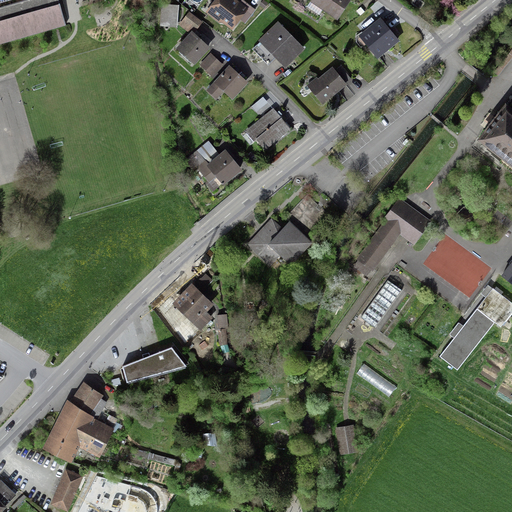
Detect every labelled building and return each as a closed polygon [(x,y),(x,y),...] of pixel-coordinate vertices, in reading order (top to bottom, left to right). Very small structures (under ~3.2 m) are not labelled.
[(57,0),(25,0),(0,7),(0,43),(13,40),(14,40),(38,33),(39,33),(64,26),(65,26),(57,0)] [(241,1),(238,5),(230,0),(217,0),(209,11),(231,27),(247,6),(241,1)] [(305,10),(311,0),(293,0),(293,1),(305,10)] [(322,9),(337,19),(349,0),(314,0),(324,6),(322,9)] [(177,6),(167,5),(167,20),(176,20),(177,6)] [(194,31),(200,23),(189,13),(183,21),(194,31)] [(376,57),(396,41),(380,21),(360,37),(360,38),(364,35),(369,41),(365,44),(376,57)] [(301,50),(277,26),(252,50),(263,61),(274,51),(277,55),(276,56),(285,66),(301,50)] [(192,34),(178,49),(193,63),(207,49),(192,34)] [(511,49),(493,73),(497,76),(511,57),(511,49)] [(218,63),(215,60),(213,58),(210,55),(200,66),(205,71),(211,76),(221,65),(218,63)] [(332,70),(309,89),(321,103),(350,79),(340,67),(334,72),(332,70)] [(230,97),(244,83),(229,69),(216,83),(215,81),(206,90),(215,98),(223,90),(230,97)] [(511,112),(510,111),(505,107),(496,119),(493,119),(491,122),(488,124),(489,127),(480,140),(511,165),(511,112)] [(264,150),(289,129),(273,110),(264,117),(266,118),(249,132),(255,140),(256,140),(264,150)] [(216,176),(222,183),(239,170),(225,152),(219,157),(206,159),(204,161),(197,152),(189,158),(191,162),(189,163),(194,169),(196,167),(208,182),(216,176)] [(386,223),(354,266),(366,275),(398,232),(412,243),(427,222),(399,201),(390,213),(384,222),(386,223)] [(260,235),(258,234),(247,245),(269,265),(279,254),(290,264),(310,243),(289,223),(278,234),(268,223),(263,229),(265,231),(260,235)] [(508,263),(510,266),(502,276),(511,283),(511,260),(508,263)] [(209,288),(200,279),(195,285),(204,294),(209,288)] [(374,328),(401,291),(387,281),(360,318),(374,328)] [(191,288),(175,304),(200,328),(210,318),(202,311),(209,305),(191,288)] [(500,326),(511,311),(511,303),(492,288),(477,308),(500,326)] [(225,316),(217,316),(219,342),(228,341),(225,316)] [(141,355),(142,359),(122,367),(126,382),(185,366),(171,348),(149,356),(148,353),(141,355)] [(91,389),(90,390),(84,386),(74,400),(73,399),(71,403),(70,403),(47,448),(66,458),(71,449),(76,451),(79,444),(97,454),(109,430),(111,431),(117,420),(110,416),(104,428),(97,424),(97,423),(94,421),(98,413),(103,402),(99,400),(100,399),(98,397),(98,396),(91,391),(92,390),(91,389)] [(356,451),(352,427),(336,429),(341,454),(356,451)] [(66,471),(51,504),(66,510),(80,477),(66,471)] [(0,510),(15,495),(0,481),(0,510)]
